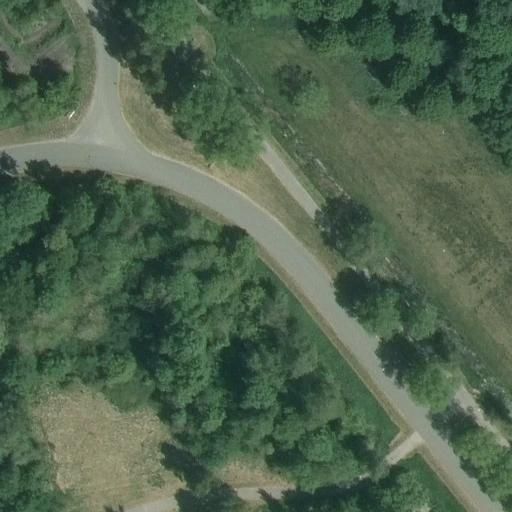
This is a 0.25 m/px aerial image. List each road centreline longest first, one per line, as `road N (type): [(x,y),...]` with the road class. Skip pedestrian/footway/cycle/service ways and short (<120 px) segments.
road 1 (unclassified): [(499,511),(256,225),(193,189),(103,157)]
road 2 (unclassified): [(103,157),(97,24),(87,0)]
